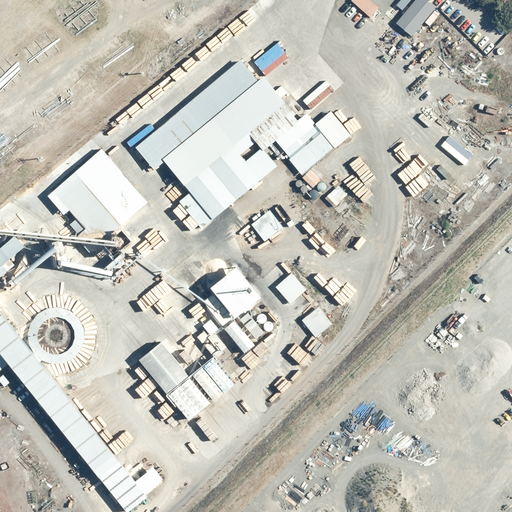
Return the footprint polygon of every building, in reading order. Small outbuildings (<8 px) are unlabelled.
[(378,7),(370,0),(349,0),(369,17),(378,7)] [(429,27),(439,16),(434,12),(435,10),(423,0),(417,0),(396,25),(411,38),(424,23),(429,27)] [(290,57),(282,48),(260,67),(267,76),(290,57)] [(238,59),(134,147),(152,169),(162,162),(187,192),(177,200),(200,228),(277,166),(263,151),(274,141),(301,174),(350,135),(329,112),(314,124),(305,113),(296,121),(261,77),(256,81),(238,59)] [(150,201),(104,146),(48,193),(65,214),(71,209),(78,216),(70,223),(92,248),(105,237),(117,252),(131,241),(119,227),(150,201)] [(345,195),(336,185),(323,197),(332,207),(345,195)] [(0,372),(9,366),(127,511),(149,495),(0,311),(0,272),(12,262),(8,257),(24,243),(17,234),(0,247),(0,372)] [(303,290),(289,274),(274,287),(288,304),(303,290)] [(238,312),(216,286),(196,303),(210,320),(206,324),(208,327),(198,336),(216,359),(224,352),(227,343),(217,332),(226,324),(246,348),(254,341),(233,316),(238,312)] [(330,324),(317,307),(300,321),(314,337),(330,324)] [(174,313),(164,320),(174,332),(183,325),(174,313)] [(164,340),(141,359),(190,419),(214,400),(164,340)]
